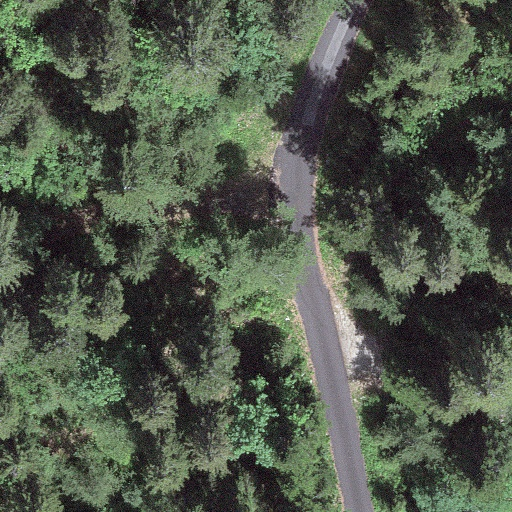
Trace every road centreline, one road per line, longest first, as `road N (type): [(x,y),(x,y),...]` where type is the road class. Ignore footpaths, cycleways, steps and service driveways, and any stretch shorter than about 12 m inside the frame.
road 1 (track): [(358,511),(302,251),(296,185),(309,108),(356,0)]
road 2 (track): [(296,185),(72,220),(0,246)]
road 3 (track): [(511,412),(443,398),(322,329)]
